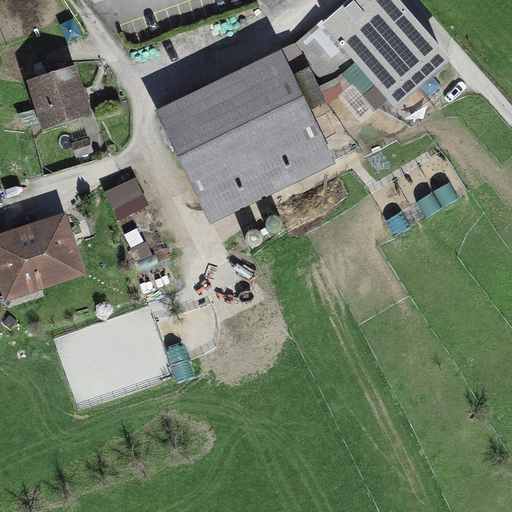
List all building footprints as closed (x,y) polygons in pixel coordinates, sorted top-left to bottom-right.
[(256,0),(269,14),(285,0),(256,0)] [(392,111),(445,67),(389,0),(365,0),(326,33),(392,111)] [(204,227),(331,166),(279,58),(152,118),(204,227)] [(40,132),(87,118),(75,74),(27,87),(40,132)] [(137,179),(106,192),(116,215),(147,201),(137,179)] [(0,298),(3,307),(82,279),(61,220),(0,241),(0,298)]
